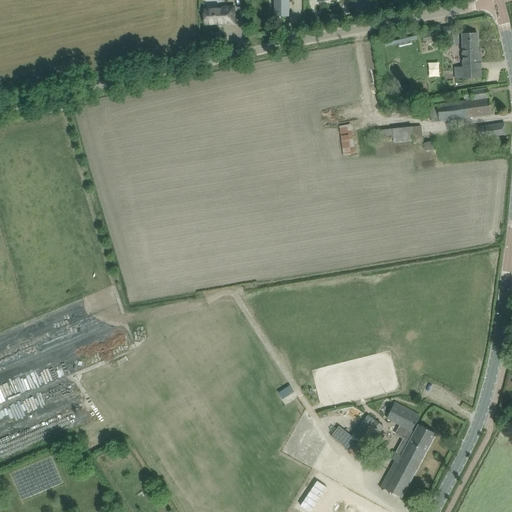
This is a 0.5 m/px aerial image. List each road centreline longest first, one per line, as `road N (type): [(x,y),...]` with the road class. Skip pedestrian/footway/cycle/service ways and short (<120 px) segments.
road 1 (unclassified): [(0,110),(498,1)]
road 2 (unclassified): [(434,511),(484,411),(511,249)]
